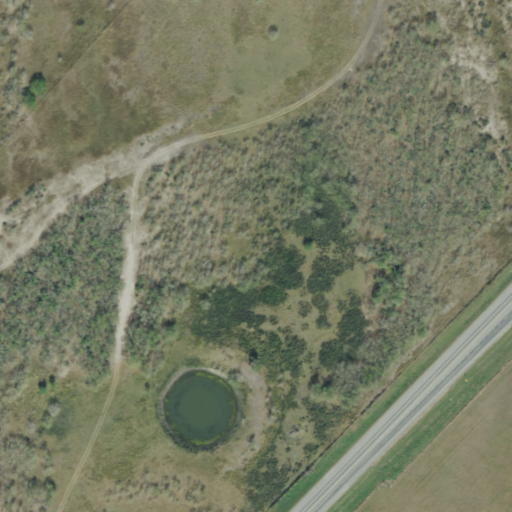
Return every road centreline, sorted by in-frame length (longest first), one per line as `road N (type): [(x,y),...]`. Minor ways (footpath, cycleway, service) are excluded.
road 1 (residential): [(12,511),(96,225),(130,191),(305,123),(339,84),(368,0)]
road 2 (primary): [(313,511),(511,308)]
